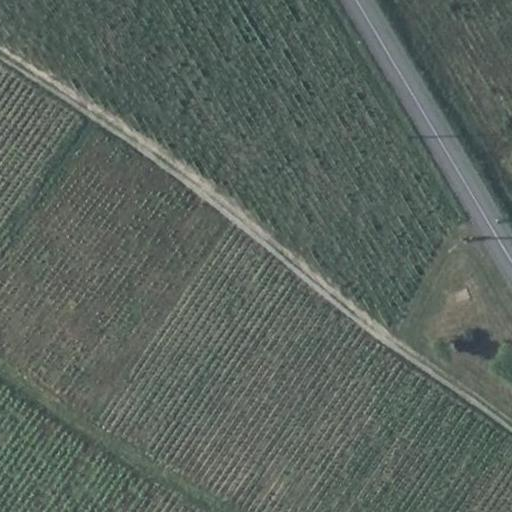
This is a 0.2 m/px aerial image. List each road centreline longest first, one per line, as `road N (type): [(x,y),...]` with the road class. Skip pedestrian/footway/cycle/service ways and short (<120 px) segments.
road 1 (track): [(511,433),(154,155),(0,50)]
road 2 (secondary): [(355,0),(511,262)]
